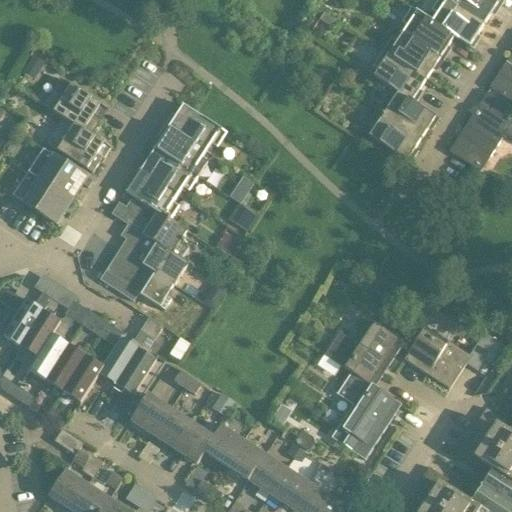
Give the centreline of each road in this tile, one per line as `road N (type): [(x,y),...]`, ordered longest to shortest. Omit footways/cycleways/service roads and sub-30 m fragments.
road 1 (residential): [(50,266),(166,75)]
road 2 (residential): [(410,185),(511,32)]
road 3 (residential): [(391,511),(455,411),(403,379)]
road 4 (residential): [(198,511),(104,445),(91,423)]
